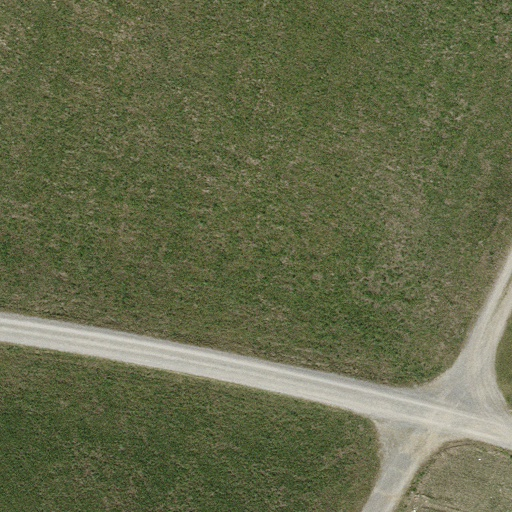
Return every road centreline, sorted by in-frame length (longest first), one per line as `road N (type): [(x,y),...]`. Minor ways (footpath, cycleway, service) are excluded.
road 1 (track): [(0,326),(438,416)]
road 2 (track): [(438,416),(511,281)]
